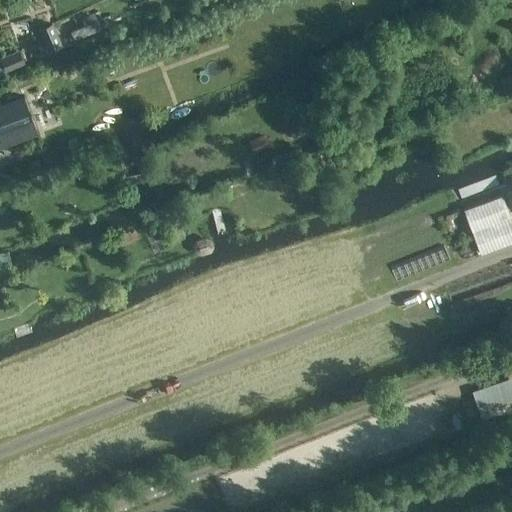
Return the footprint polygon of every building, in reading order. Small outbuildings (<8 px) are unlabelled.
[(33,23),(16,27),(21,46),(38,42),(33,23)] [(0,58),(0,70),(6,68),(8,74),(34,63),(33,59),(48,53),(46,46),(30,52),(28,47),(0,58)] [(0,144),(36,131),(23,96),(0,104),(0,144)] [(266,134),(248,140),(253,152),(270,146),(266,134)] [(479,259),(511,246),(511,225),(502,199),(462,214),(479,259)] [(121,246),(137,239),(132,229),(116,235),(117,237),(113,239),(115,246),(120,244),(121,246)] [(0,275),(7,273),(12,272),(9,250),(0,252),(0,275)]
